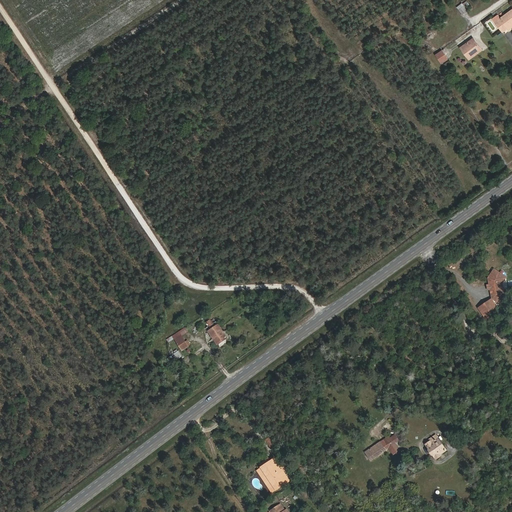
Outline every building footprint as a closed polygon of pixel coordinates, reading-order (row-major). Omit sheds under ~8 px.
[(463,3),(457,6),(460,13),(466,11),(463,3)] [(511,28),(511,10),(495,22),(501,31),(507,27),(509,31),(511,28)] [(483,51),(474,38),(460,48),(469,61),(483,51)] [(449,59),(443,50),(436,55),(442,64),(449,59)] [(494,290),(495,298),(496,299),(504,305),(509,297),(504,293),(507,289),(506,284),(503,283),(507,276),(498,270),(492,279),(493,285),(493,286),(496,286),(497,289),(494,289),(494,290)] [(502,311),(495,300),(482,309),(489,320),(502,311)] [(225,323),(214,330),(223,344),(234,337),(225,323)] [(191,329),(188,325),(176,332),(187,348),(193,344),(186,333),(191,329)] [(169,363),(181,356),(178,351),(166,358),(169,363)] [(393,454),(399,450),(395,443),(399,440),(396,434),(390,437),(388,435),(368,448),(369,449),(374,456),(388,447),(393,454)] [(440,454),(446,449),(437,436),(425,444),(436,459),(441,456),(440,454)] [(266,441),(269,447),(275,443),(271,438),(266,441)] [(370,459),(374,456),(369,449),(365,451),(370,459)] [(266,458),(257,464),(260,467),(268,461),(266,458)] [(278,466),(273,458),(268,461),(260,467),(274,488),(288,480),(281,471),(283,469),(281,465),(278,466)] [(255,470),(270,491),(274,488),(260,467),(255,470)] [(268,508),(271,511),(277,507),(275,503),(268,508)]
